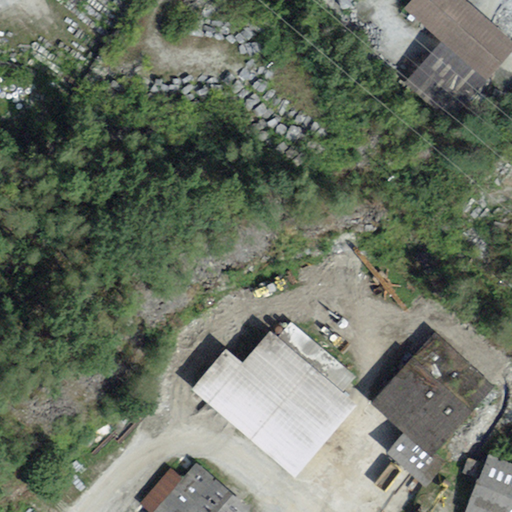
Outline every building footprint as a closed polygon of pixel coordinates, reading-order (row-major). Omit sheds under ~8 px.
[(511,50),(511,41),(466,0),(411,0),(404,8),(444,44),(409,82),(449,118),(511,50)] [(488,385),(427,336),(374,402),(411,431),(395,450),(420,470),(488,385)] [(225,351),(189,394),(300,489),(366,412),(279,337),(249,372),(225,351)] [(511,511),(511,470),(493,463),(476,511),(511,511)] [(247,511),(199,468),(158,511),(247,511)]
